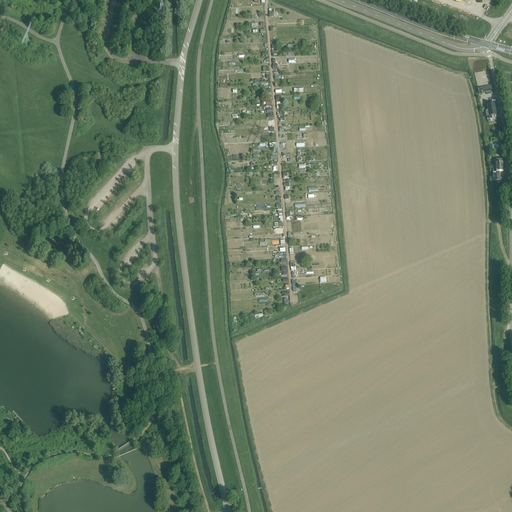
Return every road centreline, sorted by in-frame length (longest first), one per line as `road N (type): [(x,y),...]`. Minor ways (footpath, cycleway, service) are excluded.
road 1 (unclassified): [(229,511),(197,366),(176,197),(182,63),(200,0)]
road 2 (unclassified): [(511,323),(504,130),(483,47)]
road 3 (unclassified): [(337,0),(453,47)]
